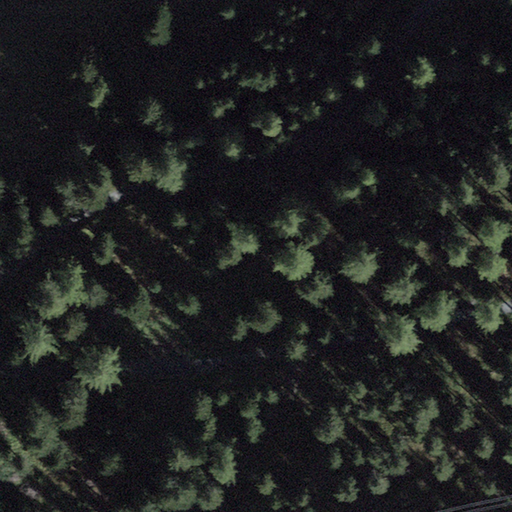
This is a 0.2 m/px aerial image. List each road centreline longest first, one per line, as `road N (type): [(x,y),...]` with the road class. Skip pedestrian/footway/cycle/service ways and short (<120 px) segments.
road 1 (track): [(437,0),(301,143),(115,201),(0,275)]
road 2 (track): [(0,371),(190,367),(511,306)]
